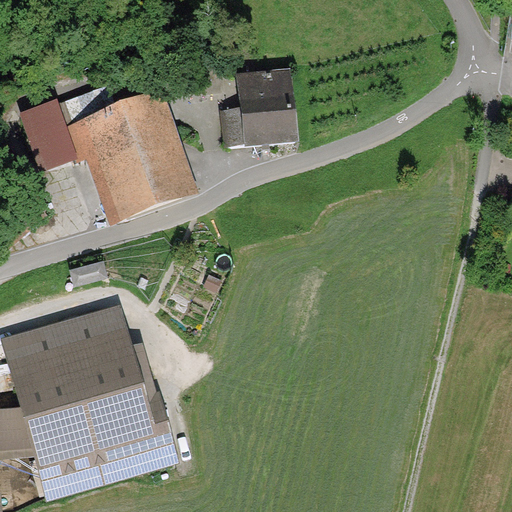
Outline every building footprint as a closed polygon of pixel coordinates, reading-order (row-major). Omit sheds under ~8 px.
[(291,69),(235,75),(239,109),(219,111),(223,146),(244,144),(244,149),(298,144),(291,69)] [(108,227),(198,195),(163,98),(119,113),(109,86),(19,118),(40,175),(84,160),(108,227)] [(74,272),(75,282),(107,278),(106,268),(74,272)] [(121,312),(0,346),(0,349),(20,417),(33,462),(46,507),(178,469),(145,352),(133,355),(121,312)] [(0,464),(33,462),(20,417),(0,418),(0,464)]
